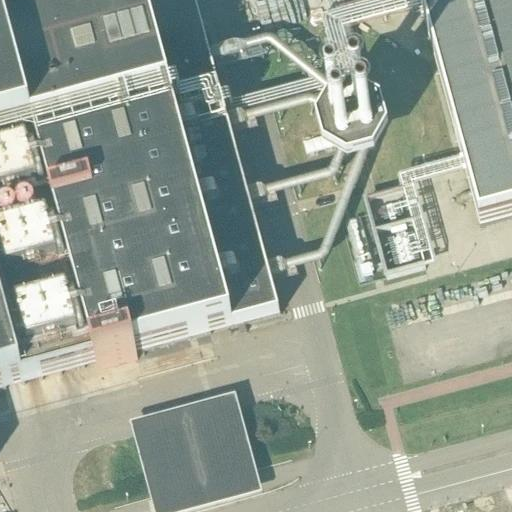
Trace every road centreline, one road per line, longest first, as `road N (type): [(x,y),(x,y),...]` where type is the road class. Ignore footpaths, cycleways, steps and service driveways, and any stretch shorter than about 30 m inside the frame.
road 1 (unknown): [(229,0),(326,362)]
road 2 (unknown): [(53,511),(42,461),(60,439),(119,415),(326,362)]
road 3 (unknown): [(326,362),(357,496)]
